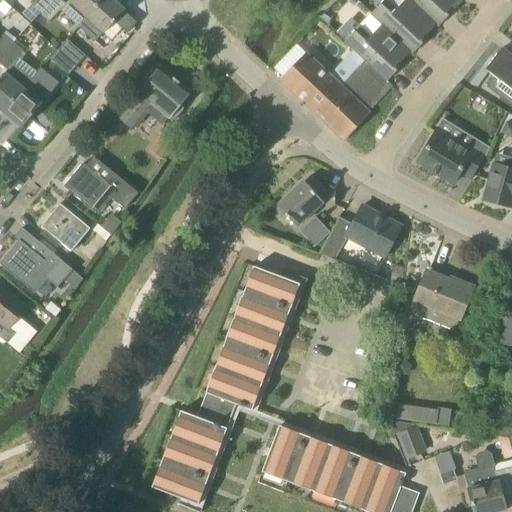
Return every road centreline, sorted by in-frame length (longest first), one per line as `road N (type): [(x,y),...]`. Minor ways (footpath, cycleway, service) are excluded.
road 1 (residential): [(222,232),(360,281),(311,401)]
road 2 (residential): [(89,468),(222,232)]
road 3 (residential): [(176,4),(29,176),(0,152)]
road 4 (unclassified): [(367,175),(505,0)]
road 5 (residential): [(511,245),(367,175)]
road 6 (residential): [(286,111),(176,4)]
road 7 (residential): [(222,232),(286,111)]
